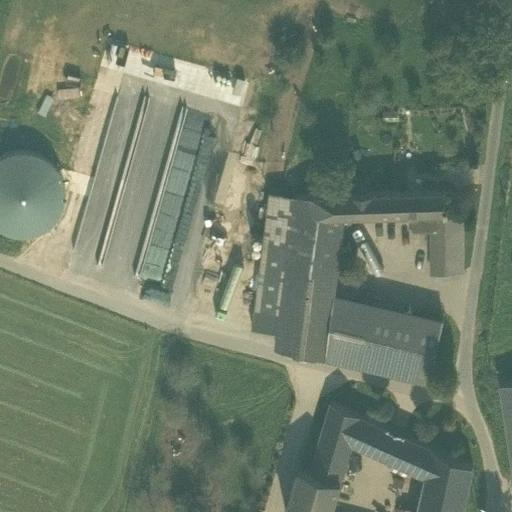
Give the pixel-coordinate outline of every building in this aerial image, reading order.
[(32,151),(15,150),(0,154),(0,227),(10,233),(27,234),(42,228),(55,217),(62,202),(63,186),(57,170),(47,158),(32,151)] [(246,169),(214,161),(190,267),(221,274),(246,169)] [(431,210),(431,216),(445,214),(445,210),(447,210),(447,208),(448,207),(448,204),(445,204),(445,188),(373,191),(373,190),(371,190),(371,191),(356,192),(356,191),(353,191),(353,192),(347,192),(344,214),(409,211),(431,210)] [(347,192),(296,194),(272,191),(257,308),(281,311),(278,331),(276,346),(325,358),(334,292),(344,214),(347,192)] [(431,210),(409,211),(409,224),(413,229),(431,228),(431,216),(431,210)] [(431,228),(431,274),(462,272),(463,213),(445,214),(431,216),(431,228)] [(325,358),(429,382),(443,318),(334,292),(325,358)] [(281,311),(257,308),(255,308),(252,328),(278,331),(281,311)] [(511,382),(500,383),(511,465),(511,382)] [(386,426),(361,415),(361,414),(359,413),(333,401),(331,400),(331,402),(311,469),(310,469),(310,470),(341,480),(352,443),(377,454),(388,428),(388,429),(388,428),(389,428),(389,427),(389,426),(388,425),(387,426),(386,426)] [(402,433),(389,427),(389,428),(388,428),(388,429),(388,428),(377,454),(391,460),(402,435),(401,435),(402,433)] [(425,476),(417,511),(462,511),(473,465),(432,447),(432,446),(430,446),(405,435),(405,434),(404,434),(405,433),(403,433),(403,434),(402,433),(401,435),(402,435),(391,460),(425,476)] [(331,511),(341,480),(310,470),(301,468),(301,467),(299,466),(299,468),(299,469),(286,511),(285,511),(331,511)]
